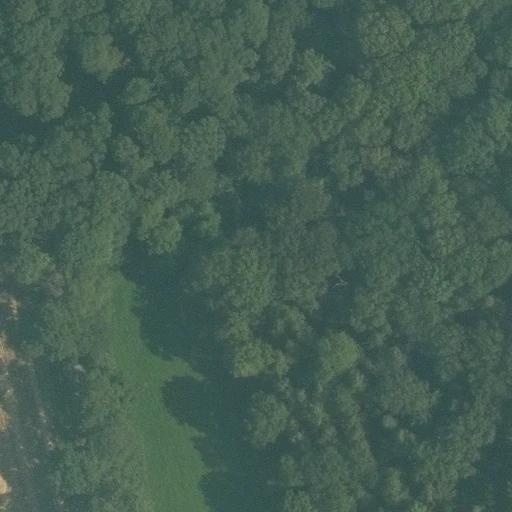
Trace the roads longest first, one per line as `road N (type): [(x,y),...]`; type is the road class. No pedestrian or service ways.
road 1 (track): [(0,35),(511,212)]
road 2 (tertiary): [(103,511),(0,83)]
